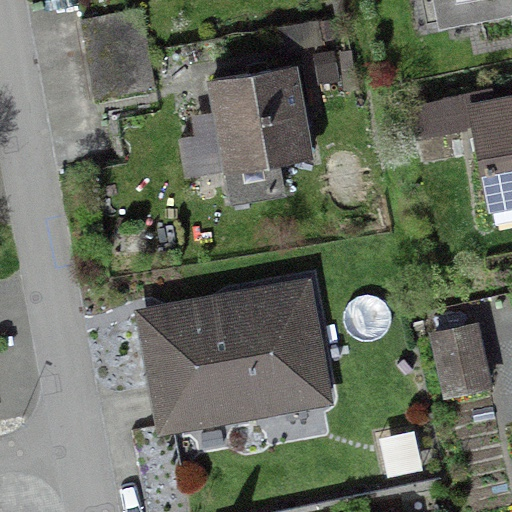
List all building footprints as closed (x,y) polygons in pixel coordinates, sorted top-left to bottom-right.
[(511,0),(434,0),(440,25),(511,10),(511,0)] [(145,53),(138,11),(77,22),(85,63),(145,53)] [(145,53),(85,63),(92,102),(153,91),(145,53)] [(279,195),(273,165),(305,160),(289,68),(208,82),(231,204),(279,195)] [(511,105),(470,113),(485,194),(487,193),(491,214),(511,209),(511,105)] [(232,318),(144,334),(162,427),(319,399),(299,290),(229,303),(232,318)] [(484,387),(471,328),(431,337),(444,396),(484,387)]
